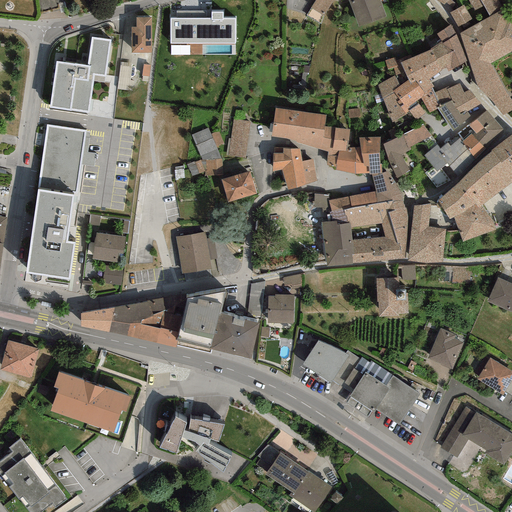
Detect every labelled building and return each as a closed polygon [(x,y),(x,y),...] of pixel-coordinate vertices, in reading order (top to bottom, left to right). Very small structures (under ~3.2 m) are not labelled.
[(317,0),(311,9),(324,17),(334,0),(317,0)] [(378,0),(349,0),(348,1),(358,28),(385,18),(378,0)] [(466,0),(474,12),(483,7),(490,19),(502,12),(503,10),(496,0),(466,0)] [(447,4),(444,7),(450,14),(459,9),(450,1),(447,4)] [(459,9),(450,14),(458,28),(473,21),(463,6),(459,9)] [(239,9),(211,9),(212,38),(233,38),(233,29),(239,29),(239,9)] [(493,105),(502,117),(511,111),(511,102),(490,65),(511,53),(511,52),(511,19),(507,22),(502,12),(490,19),(459,35),(477,87),(493,105)] [(171,17),(171,40),(207,40),(207,17),(171,17)] [(153,19),(136,19),(136,29),(131,29),(131,53),(153,53),(153,19)] [(456,37),(450,26),(436,35),(443,45),(456,37)] [(466,63),(456,37),(443,45),(431,52),(441,72),(446,69),(448,73),(466,63)] [(111,41),(91,38),(87,67),(56,62),(49,110),(88,116),(93,82),(105,84),(111,41)] [(441,72),(431,52),(412,60),(401,64),(404,72),(408,82),(410,87),(416,83),(424,94),(431,90),(434,89),(429,82),(442,73),(441,72)] [(401,64),(412,60),(410,56),(396,62),(394,58),(385,62),(388,71),(393,69),(395,76),(404,72),(401,64)] [(400,87),(395,76),(377,86),(383,101),(395,94),(392,91),(400,87)] [(400,87),(392,91),(395,94),(399,102),(397,104),(406,114),(408,113),(418,106),(416,103),(421,99),(424,94),(416,83),(410,87),(408,82),(400,87)] [(446,89),(433,94),(439,109),(450,103),(455,111),(456,111),(460,116),(465,112),(467,113),(482,105),(469,91),(463,94),(459,85),(446,90),(446,89)] [(424,94),(421,99),(429,114),(437,110),(439,109),(433,94),(431,90),(424,94)] [(395,94),(383,101),(391,124),(408,115),(406,114),(397,104),(399,102),(395,94)] [(439,109),(437,110),(452,133),(470,119),(467,113),(465,112),(460,116),(456,111),(455,111),(450,103),(439,109)] [(425,114),(418,106),(408,113),(416,122),(425,114)] [(359,109),(348,110),(349,118),(360,118),(359,109)] [(325,117),(275,110),(271,139),(296,143),(295,144),(328,153),(330,154),(331,148),(332,148),(333,142),(323,140),(324,128),(325,117)] [(505,134),(487,112),(469,127),(476,136),(473,138),(485,150),(505,134)] [(250,122),(230,119),(225,156),(245,158),(250,122)] [(422,126),(403,135),(408,150),(410,148),(432,136),(422,126)] [(85,132),(48,127),(32,227),(25,277),(70,284),(75,247),(67,245),(74,203),(85,132)] [(211,134),(208,128),(191,135),(201,161),(206,160),(221,159),(216,147),(211,134)] [(349,131),(324,128),(323,140),(333,142),(332,148),(332,153),(338,153),(347,153),(348,148),(349,131)] [(224,144),(218,131),(211,134),(216,147),(224,144)] [(403,135),(383,147),(397,180),(409,172),(401,156),(411,151),(410,148),(408,150),(403,135)] [(511,136),(490,154),(438,204),(435,207),(436,209),(439,211),(442,211),(449,223),(454,221),(464,215),(475,207),(478,211),(481,209),(511,185),(511,136)] [(473,138),(471,136),(462,143),(474,162),(485,150),(473,138)] [(380,139),(358,139),(360,148),(361,156),(379,155),(380,139)] [(474,162),(462,143),(459,140),(450,148),(447,144),(440,150),(436,146),(424,157),(432,168),(436,175),(442,170),(447,166),(456,177),(474,162)] [(300,149),(282,148),(283,153),(273,153),(272,171),(282,170),(287,190),(316,181),(312,160),(302,162),(300,149)] [(332,148),(331,148),(330,154),(328,153),(326,167),(336,169),(338,153),(332,153),(332,148)] [(338,153),(336,169),(336,172),(355,176),(369,175),(368,169),(363,168),(361,156),(360,148),(348,148),(347,153),(338,153)] [(379,155),(361,156),(363,168),(368,169),(369,175),(369,176),(372,176),(382,175),(381,166),(380,166),(379,155)] [(221,159),(206,160),(206,172),(205,172),(204,176),(224,176),(222,159),(221,159)] [(206,160),(201,161),(200,161),(187,166),(192,177),(205,172),(206,172),(206,160)] [(436,175),(432,168),(424,174),(436,189),(450,181),(442,170),(436,175)] [(382,175),(372,176),(375,193),(378,205),(391,203),(392,203),(402,202),(402,195),(388,172),(382,175)] [(249,173),(220,181),(227,204),(256,196),(249,173)] [(375,193),(329,202),(333,224),(336,224),(337,228),(347,226),(343,212),(378,205),(375,193)] [(328,196),(314,195),(314,208),(321,209),(323,224),(333,224),(329,202),(328,196)] [(400,256),(405,260),(408,216),(402,202),(393,204),(382,222),(383,225),(381,225),(385,238),(399,249),(400,256)] [(343,212),(347,226),(350,226),(350,229),(381,225),(383,225),(382,222),(393,204),(392,203),(391,203),(378,205),(343,212)] [(430,205),(413,207),(407,263),(442,264),(442,253),(446,253),(447,244),(444,244),(445,232),(445,231),(428,229),(430,205)] [(464,215),(454,221),(458,231),(462,244),(496,232),(493,223),(481,209),(478,211),(475,207),(464,215)] [(100,216),(90,215),(89,224),(99,225),(100,216)] [(323,224),(321,224),(326,267),(352,265),(351,258),(354,258),(352,241),(350,229),(350,226),(347,226),(337,228),(336,224),(333,224),(323,224)] [(202,232),(173,238),(180,274),(210,268),(202,232)] [(125,237),(95,233),(94,243),(92,254),(92,259),(121,263),(125,237)] [(351,258),(352,265),(405,260),(400,256),(399,249),(385,238),(352,241),(354,258),(351,258)] [(211,257),(217,256),(214,241),(208,242),(211,257)] [(123,269),(104,266),(102,284),(121,286),(123,269)] [(415,266),(401,266),(401,280),(415,280),(415,266)] [(478,268),(452,269),(451,284),(469,285),(469,276),(478,276),(478,268)] [(396,280),(376,281),(378,320),(399,319),(399,316),(408,315),(407,295),(397,295),(396,280)] [(511,286),(497,280),(487,304),(511,315),(511,286)] [(252,281),(251,291),(263,292),(263,281),(252,281)] [(185,294),(147,304),(152,316),(163,312),(167,311),(186,301),(185,294)] [(226,295),(185,303),(182,318),(179,336),(177,345),(211,353),(226,295)] [(294,300),(267,298),(266,324),(293,325),(294,300)] [(167,311),(163,312),(163,314),(182,318),(185,303),(186,301),(167,311)] [(147,304),(113,308),(111,321),(129,324),(140,326),(141,322),(153,318),(152,316),(147,304)] [(113,308),(81,313),(81,326),(109,332),(111,321),(113,308)] [(163,314),(163,312),(152,316),(153,318),(141,322),(140,326),(159,330),(163,314)] [(163,314),(159,330),(179,336),(182,318),(163,314)] [(259,328),(220,318),(211,353),(250,363),(259,328)] [(129,324),(111,321),(109,332),(127,336),(129,324)] [(129,324),(127,336),(156,343),(159,330),(140,326),(129,324)] [(456,331),(440,324),(427,354),(454,365),(464,340),(454,335),(456,331)] [(269,328),(261,327),(260,337),(269,338),(269,328)] [(159,330),(156,343),(176,347),(177,345),(179,336),(159,330)] [(38,345),(7,336),(0,360),(0,364),(30,373),(38,345)] [(345,353),(318,339),(302,365),(352,392),(374,407),(399,425),(419,393),(371,361),(370,363),(362,358),(361,359),(347,350),(345,353)] [(511,376),(511,368),(490,354),(476,375),(502,392),(511,376)] [(131,398),(58,372),(54,386),(58,387),(50,410),(112,432),(120,410),(126,412),(131,398)] [(374,407),(352,392),(346,402),(368,417),(374,407)] [(511,455),(511,435),(465,407),(441,446),(457,456),(468,440),(486,451),(484,454),(503,466),(510,455),(511,455)] [(224,425),(190,418),(188,432),(183,430),(186,423),(175,417),(159,448),(176,453),(181,437),(195,442),(195,443),(199,446),(195,452),(223,473),(231,456),(208,444),(210,439),(218,442),(224,425)] [(66,498),(20,440),(11,447),(13,451),(0,461),(0,471),(31,511),(40,511),(52,503),(55,507),(66,498)] [(279,453),(267,445),(257,456),(260,458),(255,464),(266,472),(279,453)] [(307,472),(279,453),(266,472),(265,474),(291,492),(293,493),(307,472)] [(312,511),(314,511),(331,487),(308,471),(307,472),(293,493),(291,492),(288,496),(312,511)]
